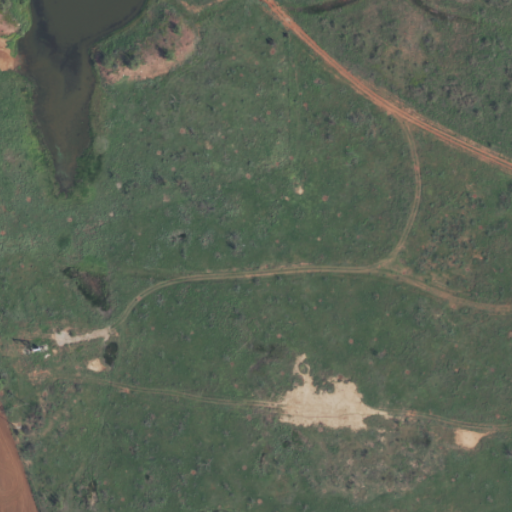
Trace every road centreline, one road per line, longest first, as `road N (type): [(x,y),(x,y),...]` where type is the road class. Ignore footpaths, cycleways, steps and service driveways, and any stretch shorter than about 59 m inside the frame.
road 1 (residential): [(0,121),(43,235),(109,301),(301,263),(483,291),(511,285)]
road 2 (residential): [(43,235),(24,311),(34,367)]
